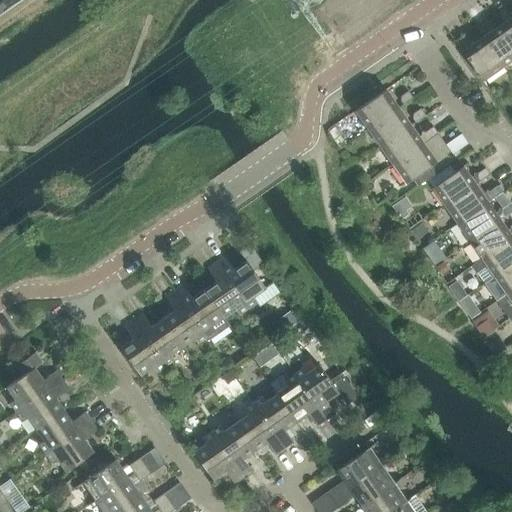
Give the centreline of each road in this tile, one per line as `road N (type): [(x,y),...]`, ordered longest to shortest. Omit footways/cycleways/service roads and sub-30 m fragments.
road 1 (residential): [(78,288),(293,148),(307,132),(319,83),(399,25)]
road 2 (residential): [(217,511),(77,312),(78,288)]
road 3 (residential): [(511,151),(502,138),(474,133),(399,25)]
